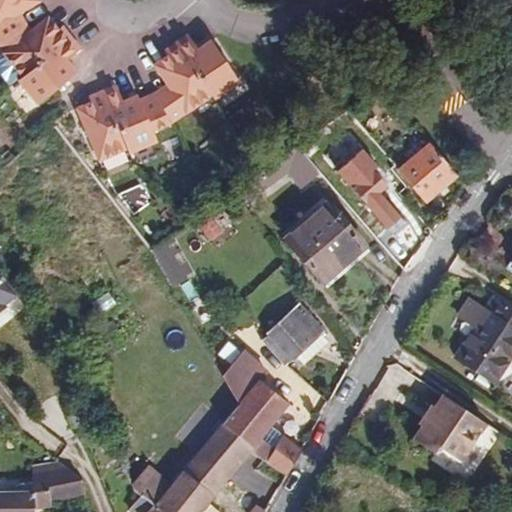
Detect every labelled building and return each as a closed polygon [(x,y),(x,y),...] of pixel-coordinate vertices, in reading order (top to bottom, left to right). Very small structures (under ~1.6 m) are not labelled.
[(0,0),(0,43),(30,26),(22,11),(28,8),(34,4),(32,0),(0,0)] [(22,11),(30,26),(36,21),(28,8),(22,11)] [(53,31),(58,27),(48,15),(43,19),(53,31)] [(24,76),(20,78),(40,102),(79,70),(68,57),(82,46),(62,23),(58,27),(53,31),(43,19),(37,24),(4,52),(24,76)] [(30,26),(0,43),(0,45),(4,52),(37,24),(36,21),(30,26)] [(94,159),(123,148),(125,153),(154,142),(150,132),(169,124),(211,95),(214,99),(239,81),(210,40),(197,49),(187,35),(164,50),(172,62),(176,68),(163,77),(170,87),(174,93),(155,100),(152,94),(138,100),(136,95),(121,101),(115,84),(87,95),(89,100),(92,106),(77,112),(94,159)] [(4,55),(0,58),(0,67),(11,83),(20,76),(4,55)] [(176,68),(172,62),(158,70),(163,77),(176,68)] [(366,97),(376,109),(393,97),(382,85),(366,97)] [(155,100),(174,93),(170,87),(152,94),(155,100)] [(77,112),(92,106),(89,100),(74,105),(77,112)] [(426,202),(458,175),(431,143),(399,169),(426,202)] [(299,176),(313,166),(296,146),(284,155),(294,169),(299,176)] [(359,147),(334,172),(390,226),(404,213),(382,192),(394,180),(359,147)] [(261,172),(271,185),(294,169),(284,155),(261,172)] [(244,204),(271,185),(261,172),(234,190),(244,204)] [(340,269),(367,247),(327,201),(284,238),(323,283),(340,269)] [(172,287),(193,275),(170,237),(152,251),(172,287)] [(329,290),(346,275),(340,269),(323,283),(329,290)] [(0,330),(25,309),(0,279),(0,330)] [(455,356),(495,383),(511,357),(511,308),(494,296),(455,356)] [(262,341),(284,366),(296,355),(320,333),(323,330),(300,305),(262,341)] [(320,333),(296,355),(304,365),(328,342),(320,333)] [(222,376),(239,405),(260,379),(267,368),(244,349),(222,376)] [(223,424),(252,447),(269,426),(288,403),(260,379),(239,405),(223,424)] [(461,461),(486,423),(449,398),(440,410),(435,407),(423,426),(414,439),(435,452),(439,446),(461,461)] [(153,504),(163,511),(201,511),(229,478),(250,452),(249,451),(252,447),(223,424),(171,485),(132,455),(123,465),(130,486),(141,494),(150,502),(153,504)] [(250,452),(265,462),(282,436),(269,426),(252,447),(249,451),(250,452)] [(282,436),(265,462),(286,476),(301,450),(282,436)] [(229,478),(242,488),(265,462),(250,452),(229,478)] [(0,511),(34,511),(35,508),(51,506),(50,501),(83,494),(78,476),(65,466),(58,461),(32,465),(33,482),(14,484),(14,492),(0,492),(0,511)] [(129,511),(142,511),(150,502),(141,494),(128,511),(129,511)] [(163,511),(153,504),(150,502),(142,511),(163,511)]
